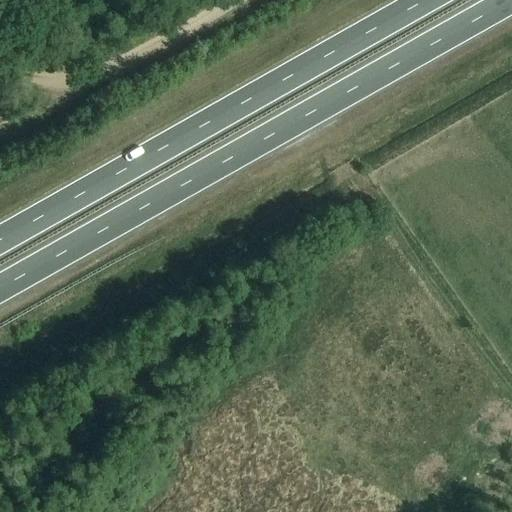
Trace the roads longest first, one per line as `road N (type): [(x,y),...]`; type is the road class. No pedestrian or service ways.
road 1 (trunk): [(0,290),(511,2)]
road 2 (trunk): [(429,0),(0,242)]
road 3 (track): [(228,0),(89,72),(0,66)]
